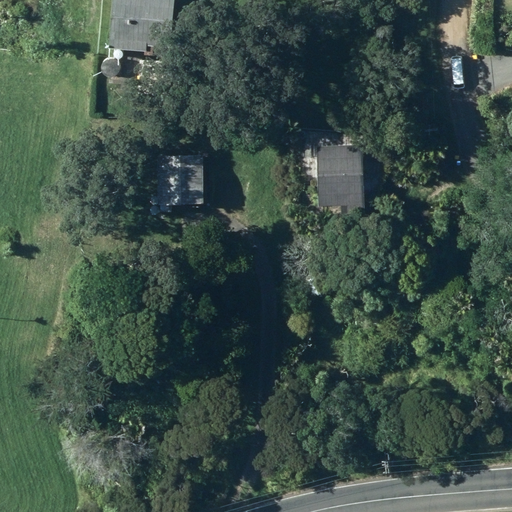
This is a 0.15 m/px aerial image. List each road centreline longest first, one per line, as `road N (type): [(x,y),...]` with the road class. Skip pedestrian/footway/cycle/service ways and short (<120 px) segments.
road 1 (residential): [(511,239),(479,165),(458,78),(455,0)]
road 2 (tertiary): [(322,511),(511,488)]
